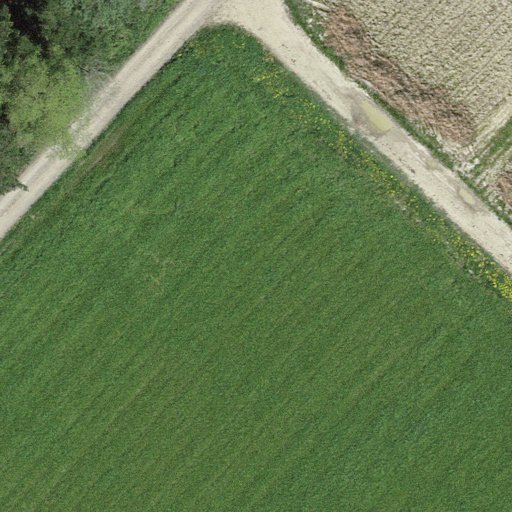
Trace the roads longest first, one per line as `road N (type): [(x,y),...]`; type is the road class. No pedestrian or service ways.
road 1 (track): [(511,258),(234,0)]
road 2 (track): [(0,232),(212,0)]
